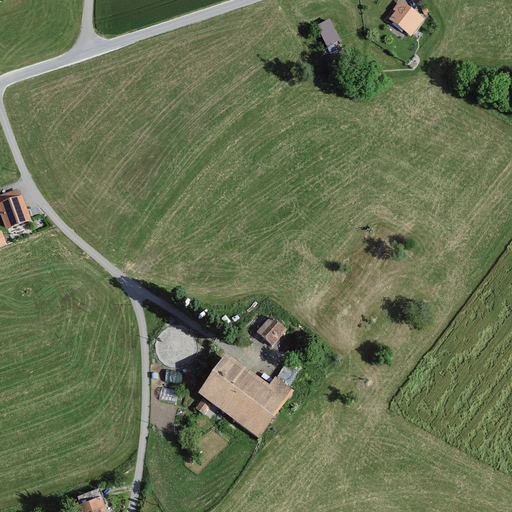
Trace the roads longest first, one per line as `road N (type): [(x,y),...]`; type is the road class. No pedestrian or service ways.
road 1 (tertiary): [(0,83),(255,0)]
road 2 (residential): [(0,109),(43,207),(133,287)]
road 3 (residential): [(133,287),(146,350),(146,413),(129,511)]
road 4 (residential): [(133,287),(263,368)]
